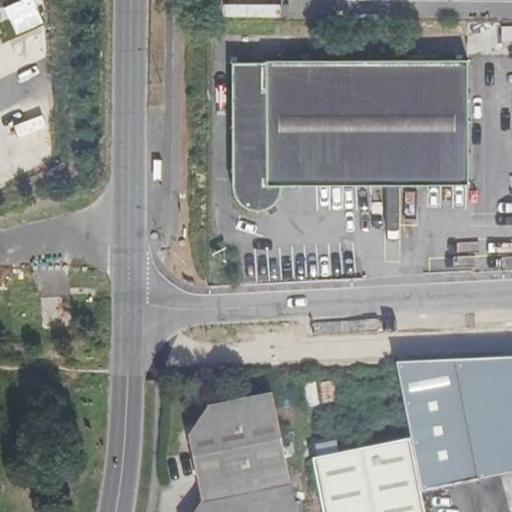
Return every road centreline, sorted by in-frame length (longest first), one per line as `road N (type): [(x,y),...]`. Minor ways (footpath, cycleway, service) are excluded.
road 1 (unclassified): [(511,291),(128,312)]
road 2 (secondary): [(130,0),(128,312)]
road 3 (secondary): [(128,312),(115,511)]
road 4 (unknown): [(482,378),(509,511)]
road 5 (track): [(129,376),(0,370)]
